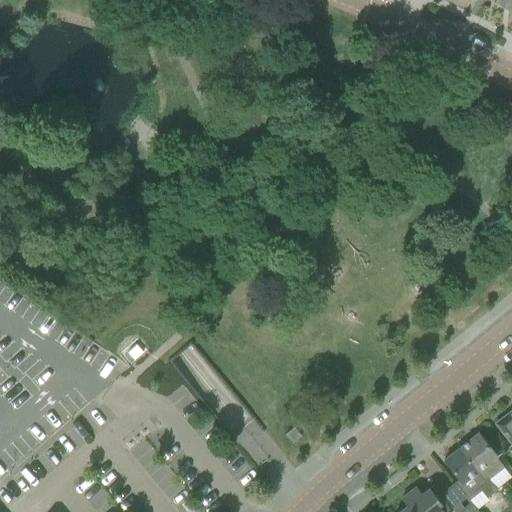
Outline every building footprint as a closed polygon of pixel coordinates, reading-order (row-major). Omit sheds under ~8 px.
[(511,0),(495,0),(494,3),(511,12),(511,0)] [(0,482),(148,354),(165,366),(180,354),(192,344),(191,344),(182,333),(179,329),(170,322),(159,318),(147,315),(137,315),(126,318),(115,323),(109,328),(92,342),(0,277),(0,482)] [(511,413),(496,425),(511,445),(511,413)] [(285,434),(292,442),(300,435),(294,427),(285,434)] [(504,467),(477,433),(458,449),(483,481),(486,478),(488,479),(493,485),(489,480),(504,467)] [(483,481),(458,449),(444,460),(456,476),(460,481),(456,484),(470,502),(482,492),(487,499),(497,490),(493,485),(489,480),(488,479),(486,478),(483,481)] [(406,506),(398,511),(444,511),(452,507),(434,484),(421,494),(416,487),(401,499),(406,506)] [(477,511),(470,502),(457,511),(477,511)]
